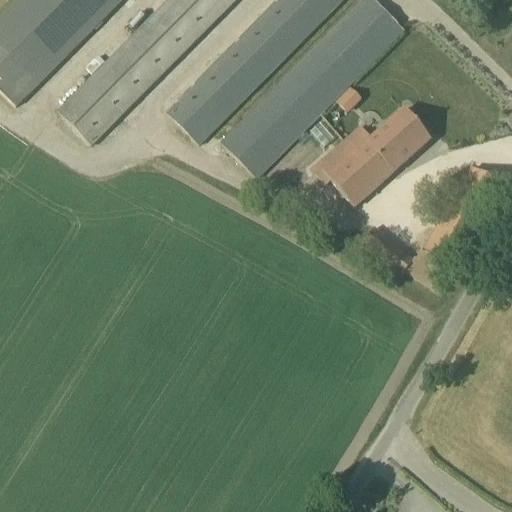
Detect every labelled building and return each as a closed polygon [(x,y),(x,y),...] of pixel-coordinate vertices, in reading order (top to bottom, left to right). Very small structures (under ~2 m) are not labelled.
[(0,94),(15,110),(123,0),(20,0),(0,21),(0,94)] [(168,0),(57,114),(93,149),(239,0),(168,0)] [(199,147),(344,0),(282,0),(179,104),(180,105),(169,117),(199,147)] [(256,181),(403,33),(369,0),(366,0),(221,146),(256,181)] [(360,129),(347,142),(317,168),(328,180),(327,181),(354,211),(430,142),(404,112),(371,142),(360,129)] [(405,274),(441,296),(503,190),(473,172),(472,171),(450,208),(440,202),(433,215),(442,221),(417,264),(375,228),(359,248),(398,281),(405,274)]
